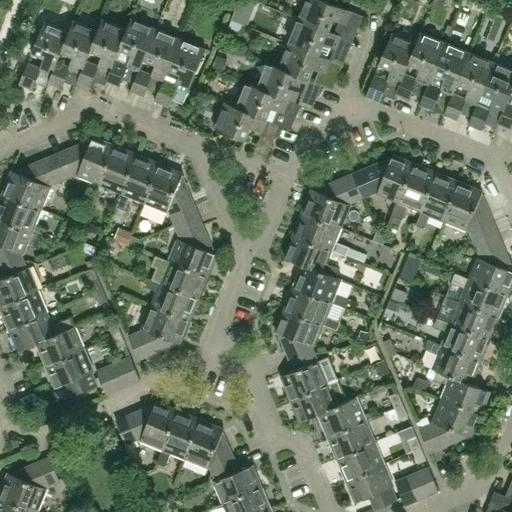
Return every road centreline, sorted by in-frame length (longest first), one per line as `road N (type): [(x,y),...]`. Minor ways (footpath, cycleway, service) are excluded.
road 1 (residential): [(326,511),(299,447),(273,437),(246,376),(203,358)]
road 2 (residential): [(4,143),(93,106),(198,148)]
road 3 (residential): [(491,157),(379,112),(342,124)]
road 4 (residential): [(342,124),(390,0)]
